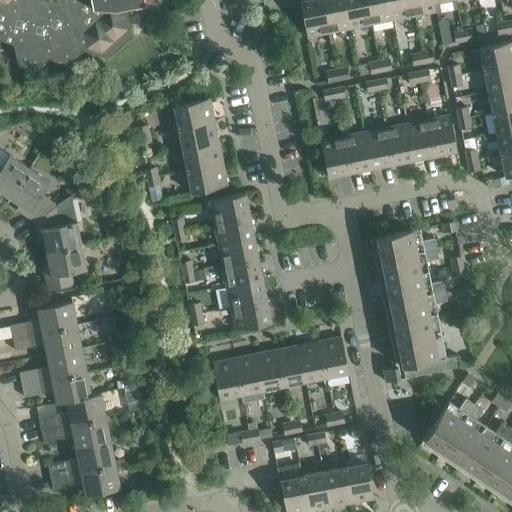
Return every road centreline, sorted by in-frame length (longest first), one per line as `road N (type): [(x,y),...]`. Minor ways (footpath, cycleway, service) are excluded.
road 1 (residential): [(337,208),(403,511)]
road 2 (residential): [(207,0),(215,35),(250,61),(282,198),(306,214),(337,208)]
road 3 (residential): [(492,254),(472,186),(337,208)]
